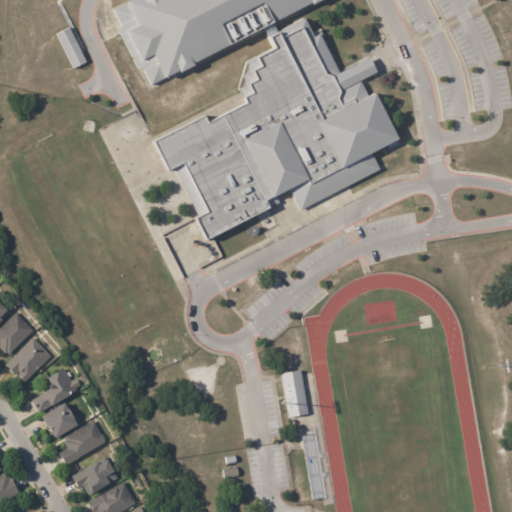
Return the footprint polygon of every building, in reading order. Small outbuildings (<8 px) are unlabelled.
[(119,0),(106,7),(146,86),(257,30),(264,46),(247,56),(252,67),(241,73),(242,83),(234,89),(240,100),(203,120),(200,113),(149,140),(160,168),(174,162),(194,212),(188,215),(198,236),(262,207),(258,196),(285,189),(295,211),(376,174),(368,154),(397,141),(363,82),(373,78),(365,59),(335,71),(318,35),(311,38),(300,16),(274,32),(269,22),(310,0),(119,0)] [(84,61),(67,27),(54,33),(71,68),(84,61)] [(0,304),(8,314),(0,321),(0,304)] [(32,331),(7,355),(5,353),(3,354),(0,350),(0,327),(15,313),(32,331)] [(35,341),(50,357),(23,383),(17,376),(18,375),(17,373),(19,372),(18,372),(14,376),(4,366),(32,338),(35,341)] [(36,412),(29,401),(42,394),(41,393),(47,389),(47,387),(49,385),(46,379),(63,369),(71,382),(75,379),(79,386),(74,388),(76,391),(37,414),(36,412)] [(300,375),(307,415),(288,418),(280,374),(300,371),(300,375)] [(46,428),(40,418),(42,417),(41,416),(63,403),(66,410),(67,409),(71,417),(75,415),(80,423),(75,426),(53,439),(46,428)] [(105,443),(64,466),(57,454),(66,449),(63,442),(64,442),(62,439),(93,421),(101,435),(102,436),(104,439),(104,441),(105,443)] [(235,463),(226,465),(224,458),(234,456),(235,463)] [(84,489),(82,487),(78,490),(70,477),(96,462),(97,465),(106,460),(117,479),(88,497),(84,489)] [(238,477),(224,480),(222,471),(236,468),(238,477)] [(11,480),(12,481),(11,482),(18,494),(0,504),(0,475),(2,474),(2,475),(6,473),(9,479),(10,478),(11,480)] [(135,504),(121,511),(90,511),(86,504),(123,483),(135,504)]
